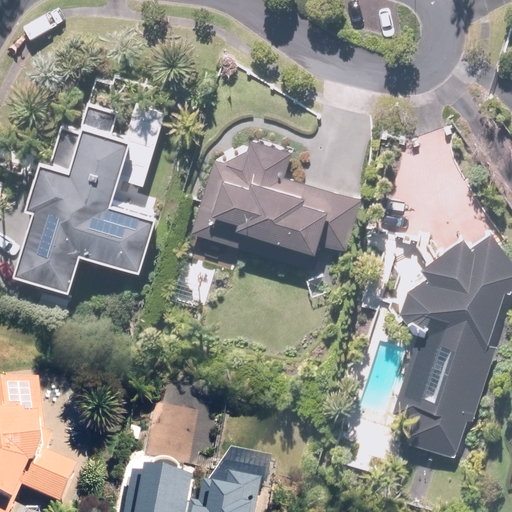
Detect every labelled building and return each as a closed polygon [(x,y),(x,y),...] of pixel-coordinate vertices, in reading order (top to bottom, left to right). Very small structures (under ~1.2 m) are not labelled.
[(32,206),(13,266),(72,285),(84,248),(142,267),(161,212),(114,197),(134,133),(114,127),(127,87),(95,77),(79,127),(60,121),(48,158),(41,156),(25,204),(32,206)] [(191,231),(323,272),(330,249),(347,254),(364,200),(282,175),(290,151),(244,137),(237,161),(215,154),(191,231)] [(459,457),(511,292),(511,256),(492,227),(470,241),(462,232),(419,262),(426,272),(396,286),(388,305),(412,345),(384,433),(459,457)] [(0,389),(0,393),(0,511),(16,511),(26,493),(60,508),(78,468),(46,453),(43,429),(45,428),(38,381),(0,385),(0,389)] [(202,474),(200,485),(129,473),(123,511),(257,511),(262,484),(202,474)]
